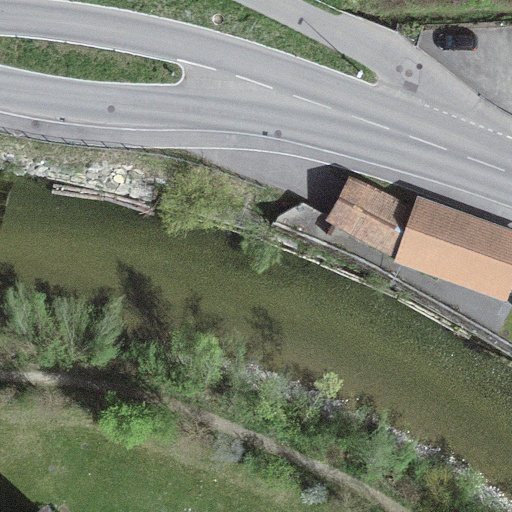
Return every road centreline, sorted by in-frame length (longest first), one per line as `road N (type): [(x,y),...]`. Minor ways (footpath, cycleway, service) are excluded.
road 1 (primary): [(0,41),(219,71),(503,170)]
road 2 (unclassified): [(275,0),(377,48),(419,80),(503,170)]
